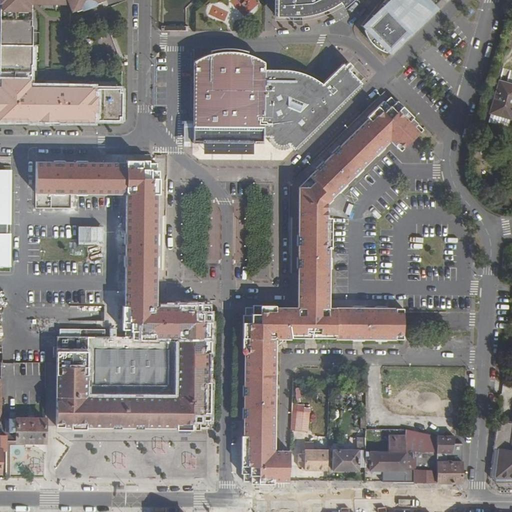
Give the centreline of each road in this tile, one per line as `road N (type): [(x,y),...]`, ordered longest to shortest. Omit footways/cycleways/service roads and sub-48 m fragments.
road 1 (residential): [(283,500),(285,356),(483,357)]
road 2 (residential): [(143,41),(336,39),(359,48),(384,74)]
road 3 (residential): [(487,228),(460,189),(451,155),(493,0)]
road 4 (tertiary): [(0,498),(226,500)]
road 5 (residential): [(226,500),(228,293)]
road 6 (tertiary): [(283,500),(475,500)]
road 7 (residential): [(181,159),(173,292),(228,293)]
road 8 (residential): [(228,293),(281,294),(283,176)]
road 9 (residential): [(0,141),(145,136)]
road 10 (residential): [(283,176),(384,74)]
road 11 (residential): [(475,500),(483,357)]
road 12 (residential): [(483,357),(487,228)]
road 13 (unclassified): [(228,293),(228,209),(199,175)]
road 14 (unknown): [(374,356),(374,402),(386,423),(442,421)]
